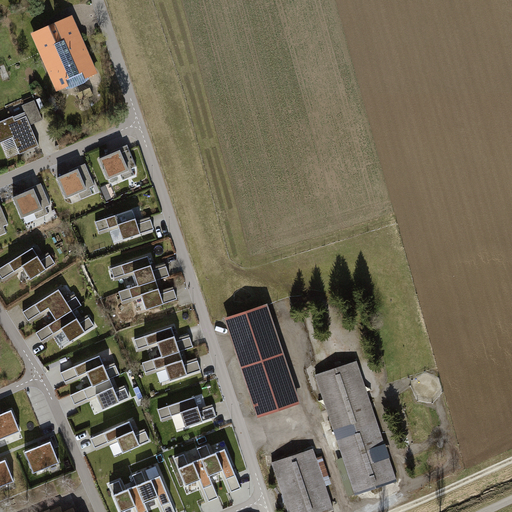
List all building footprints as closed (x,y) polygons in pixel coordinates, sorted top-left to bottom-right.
[(71,17),(31,35),(55,92),(96,74),(71,17)] [(12,119),(0,123),(0,146),(13,142),(19,158),(40,150),(32,129),(46,123),(36,100),(20,106),(26,119),(15,124),(12,119)] [(127,144),(98,157),(107,179),(120,173),(123,180),(135,175),(132,168),(136,166),(127,144)] [(86,162),(57,175),(66,197),(79,191),(82,198),(94,193),(91,186),(95,184),(86,162)] [(42,182),(13,194),(22,217),(35,211),(38,218),(50,212),(47,205),(51,204),(42,182)] [(134,206),(106,215),(109,224),(118,221),(123,235),(142,229),(134,206)] [(33,244),(10,260),(15,267),(22,262),(31,275),(47,264),(33,244)] [(149,253),(121,262),(124,271),(134,268),(139,282),(130,285),(132,293),(141,291),(146,305),(164,299),(149,253)] [(59,286),(36,301),(42,310),(49,305),(57,317),(49,322),(54,329),(62,325),(70,338),(87,327),(59,286)] [(267,305),(223,319),(255,418),(299,404),(267,305)] [(173,324),(145,333),(148,342),(158,339),(163,354),(153,357),(156,365),(165,362),(170,376),(188,370),(173,324)] [(99,353),(73,365),(78,374),(87,370),(93,384),(85,388),(88,395),(96,391),(103,405),(120,397),(99,353)] [(358,361),(316,375),(355,494),(397,481),(358,361)] [(196,394),(168,404),(171,413),(180,410),(185,424),(204,418),(196,394)] [(12,410),(0,415),(0,433),(18,426),(12,410)] [(131,418),(104,429),(108,438),(116,434),(122,448),(140,440),(131,418)] [(51,442),(27,452),(35,472),(60,462),(51,442)] [(226,476),(235,472),(225,445),(179,464),(186,481),(200,475),(204,484),(212,481),(208,472),(222,466),(226,476)] [(313,449),(271,463),(287,511),(322,511),(334,508),(313,449)] [(6,461),(0,463),(0,486),(14,481),(6,461)] [(161,502),(170,498),(159,472),(114,491),(121,508),(135,502),(139,511),(147,507),(143,499),(157,493),(161,502)]
